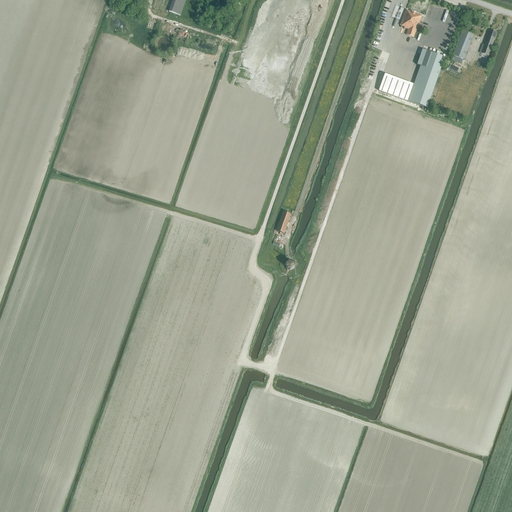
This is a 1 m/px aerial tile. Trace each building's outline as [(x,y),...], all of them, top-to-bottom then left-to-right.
[(183,0),(173,0),(169,12),(180,16),(186,1),(183,0)] [(406,35),(414,38),(422,16),(406,10),(400,26),(405,28),(404,29),(408,30),(406,35)] [(174,38),(187,42),(189,34),(177,30),(174,38)] [(452,61),(461,65),(463,60),(464,60),(474,35),(463,30),(453,55),(454,56),(452,61)] [(494,39),(496,33),(490,31),(488,37),(488,36),(484,46),(482,45),(479,53),(488,57),(495,39),(494,39)] [(172,48),(172,46),(171,44),(171,43),(169,41),(168,40),(167,40),(165,39),(163,39),(162,39),(160,39),(158,40),(157,41),(155,43),(154,44),(154,46),(153,48),(154,50),(154,52),(155,53),(156,55),(158,56),(159,57),(161,57),(163,57),(164,57),(166,57),(168,56),(169,55),(171,53),(171,52),(172,50),(172,48)] [(408,102),(427,109),(442,66),(423,59),(408,102)] [(276,231),(284,234),(291,215),(283,212),(276,231)] [(286,269),(290,271),(294,269),(295,265),(294,261),(290,260),(286,262),(285,265),(286,269)]
